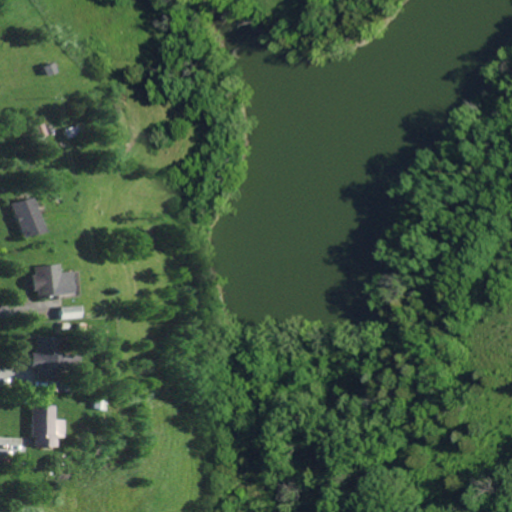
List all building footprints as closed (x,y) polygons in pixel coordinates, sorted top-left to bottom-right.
[(11,201),(18,236),(38,232),(30,197),(11,201)] [(26,266),(31,297),(64,292),(60,270),(50,271),(48,262),(26,266)] [(54,318),(72,317),(71,305),(53,306),(54,318)] [(54,337),(33,336),(33,353),(29,352),(29,367),(35,367),(34,378),(57,379),(58,367),(73,368),(73,355),(54,355),(54,337)] [(59,436),(59,419),(51,419),(51,405),(30,405),(29,446),(52,446),(52,436),(59,436)]
